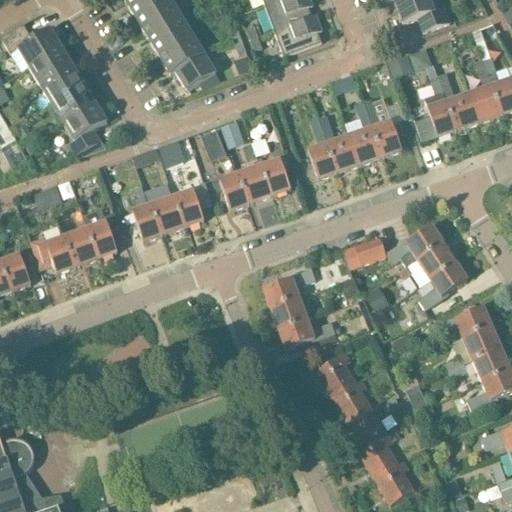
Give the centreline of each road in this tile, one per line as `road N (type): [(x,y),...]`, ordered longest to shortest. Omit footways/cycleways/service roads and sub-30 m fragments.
road 1 (residential): [(65,0),(153,133),(346,66),(355,37),(340,0)]
road 2 (residential): [(219,274),(464,188)]
road 3 (residential): [(219,274),(325,511)]
road 4 (residential): [(0,355),(219,274)]
